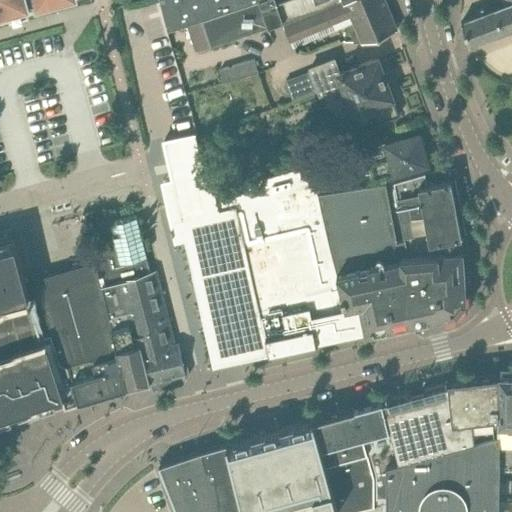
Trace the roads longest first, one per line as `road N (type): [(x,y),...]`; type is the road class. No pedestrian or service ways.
road 1 (unclassified): [(141,427),(511,325)]
road 2 (residential): [(511,205),(485,171),(425,0)]
road 3 (residential): [(0,212),(143,172)]
road 4 (unclassified): [(141,427),(67,468),(33,511)]
